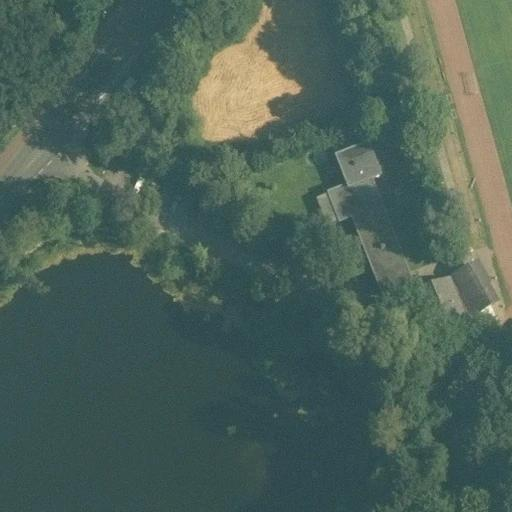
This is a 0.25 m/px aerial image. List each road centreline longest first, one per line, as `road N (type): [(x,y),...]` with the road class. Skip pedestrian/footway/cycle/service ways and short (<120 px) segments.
road 1 (unclassified): [(459,511),(426,397),(375,334),(38,152)]
road 2 (tertiary): [(158,0),(38,152)]
